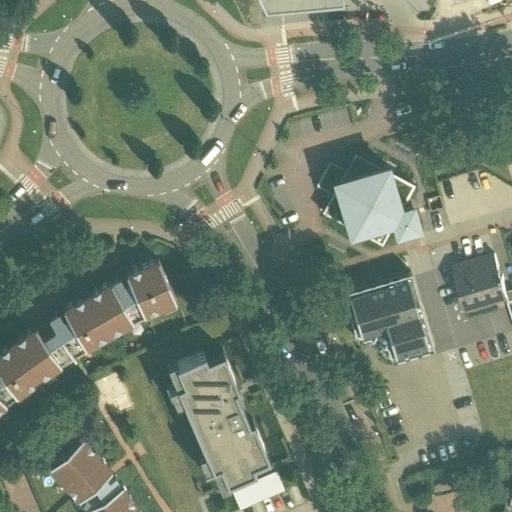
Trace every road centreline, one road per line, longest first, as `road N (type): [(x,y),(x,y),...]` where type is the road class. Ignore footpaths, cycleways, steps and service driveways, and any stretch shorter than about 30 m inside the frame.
road 1 (tertiary): [(191,174),(305,356),(370,511)]
road 2 (secondary): [(229,73),(511,41)]
road 3 (secondary): [(229,73),(221,51),(189,18),(122,6)]
road 4 (secondary): [(74,160),(117,186),(142,189),(191,174)]
